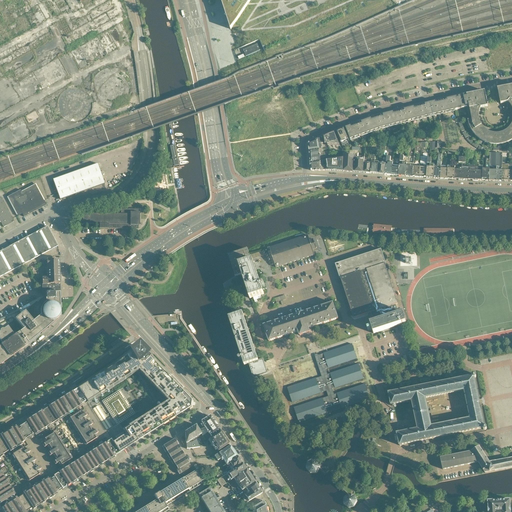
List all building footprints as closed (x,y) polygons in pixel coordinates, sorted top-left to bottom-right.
[(221,0),(231,30),(233,27),(239,26),(248,32),(249,30),(254,42),(259,40),(262,46),(263,48),(264,51),(267,50),(264,45),(286,36),(288,41),(290,39),(288,35),(315,23),(317,28),(319,27),(317,22),(344,10),(346,15),(348,14),(346,9),(360,3),(363,8),(365,6),(363,2),(364,1),(365,0),(221,0)] [(257,44),(243,50),(246,57),(260,51),(257,44)] [(511,85),(498,89),(499,93),(498,94),(498,95),(498,96),(499,96),(499,97),(499,98),(500,99),(501,104),(507,102),(507,104),(507,105),(508,106),(508,107),(508,109),(511,107),(511,85)] [(479,118),(479,116),(479,114),(479,113),(483,114),(483,113),(482,111),(482,110),(482,109),(481,108),(488,106),(487,101),(487,100),(487,99),(487,98),(487,97),(486,97),(486,96),(485,91),(463,95),(466,108),(468,117),(471,116),(472,119),(479,118)] [(466,108),(463,95),(438,101),(432,103),(435,114),(439,114),(441,113),(442,113),(466,108)] [(435,114),(432,103),(409,108),(412,120),(435,114)] [(412,120),(409,108),(390,113),(393,125),(412,120)] [(381,128),(393,125),(390,113),(377,117),(355,124),(360,136),(381,128)] [(472,131),(482,125),(481,124),(481,123),(480,123),(480,122),(469,126),(470,127),(470,128),(471,130),(472,131)] [(360,136),(355,124),(346,128),(350,139),(360,136)] [(476,136),(484,128),(483,127),(483,126),(482,125),(472,131),(473,132),(474,134),(476,136)] [(480,139),(487,130),(486,129),(485,129),(484,128),(476,136),(477,137),(478,138),(479,139),(480,139)] [(349,139),(344,129),(336,132),(341,143),(342,142),(343,145),(342,145),(344,150),(345,149),(344,148),(351,145),(349,139)] [(485,142),(490,132),(488,131),(487,130),(480,139),(481,140),(482,141),(483,141),(485,142)] [(511,139),(511,138),(506,130),(505,130),(505,131),(503,132),(508,142),(509,141),(510,141),(511,140),(511,139)] [(339,144),(334,133),(326,136),(326,137),(324,137),(325,142),(325,146),(329,146),(329,147),(331,146),(333,146),(333,147),(335,146),(337,146),(337,147),(339,146),(340,146),(339,144)] [(322,149),(322,144),(323,144),(322,138),(314,141),(311,142),(310,143),(309,143),(308,144),(309,151),(322,149)] [(176,145),(171,146),(174,166),(179,165),(176,145)] [(426,178),(428,159),(427,159),(427,154),(426,154),(424,153),(424,154),(423,154),(423,156),(423,157),(423,159),(421,159),(421,165),(419,178),(426,178)] [(502,167),(502,165),(502,153),(490,153),(490,159),(490,170),(496,171),(496,181),(498,181),(502,181),(502,167)] [(440,179),(441,165),(442,155),(438,154),(438,167),(434,167),(433,179),(440,179)] [(323,162),(323,158),(325,158),(325,155),(310,157),(310,163),(323,162)] [(343,165),(343,172),(354,172),(355,155),(344,155),(343,159),(343,165)] [(355,155),(354,172),(363,173),(364,158),(357,157),(357,160),(356,160),(356,155),(355,155)] [(378,163),(379,163),(379,162),(375,162),(375,157),(372,156),(371,159),(371,173),(377,174),(378,163)] [(405,176),(407,163),(407,157),(401,156),(400,163),(402,163),(401,166),(400,165),(399,165),(398,176),(405,176)] [(391,175),(393,163),(393,161),(390,161),(391,157),(387,157),(386,161),(384,175),(391,175)] [(326,166),(325,166),(326,171),(338,171),(343,172),(343,165),(343,159),(325,161),(326,166)] [(448,166),(450,166),(451,160),(446,159),(446,163),(445,165),(441,165),(440,179),(447,179),(448,166)] [(386,161),(381,161),(381,164),(379,163),(378,163),(377,174),(384,175),(386,161)] [(326,171),(325,166),(324,166),(323,162),(310,163),(311,170),(312,171),(326,171)] [(399,165),(400,165),(400,163),(393,163),(391,175),(398,176),(399,165)] [(414,165),(414,164),(414,163),(407,163),(405,176),(412,177),(414,165)] [(104,184),(97,164),(53,180),(58,194),(60,200),(104,184)] [(419,178),(421,165),(414,164),(414,165),(412,177),(419,178)] [(154,171),(153,171),(154,176),(154,178),(154,183),(163,182),(163,179),(162,179),(162,174),(160,175),(159,170),(154,171)] [(44,201),(36,185),(22,192),(21,190),(7,197),(18,217),(22,214),(24,217),(46,205),(44,201)] [(13,219),(1,197),(0,198),(0,222),(1,222),(4,227),(14,222),(13,219)] [(142,223),(140,223),(139,223),(139,214),(139,213),(138,213),(138,210),(121,209),(121,214),(83,214),(83,224),(100,225),(100,229),(108,229),(138,229),(138,226),(139,226),(139,225),(142,225),(142,223)] [(392,226),(374,224),(373,232),(391,234),(391,230),(392,226)] [(44,253),(58,246),(47,226),(34,234),(44,253)] [(44,253),(34,234),(20,241),(31,261),(44,253)] [(268,252),(272,265),(275,264),(276,267),(280,266),(280,267),(281,267),(280,266),(284,265),(285,265),(288,263),(289,264),(289,263),(293,262),(293,263),(294,262),(293,262),(297,261),(298,261),(298,260),(301,259),(301,260),(302,260),(302,259),(306,258),(310,256),(310,257),(311,257),(311,256),(315,255),(313,250),(316,249),(313,239),(310,240),(308,235),(304,237),(304,236),(303,236),(303,237),(300,238),(300,237),(299,238),(296,239),(295,239),(295,240),(291,241),(291,240),(290,240),(291,241),(287,242),(286,242),(283,244),(283,243),(282,243),(282,244),(278,245),(278,244),(278,245),(274,246),(273,246),(273,247),(269,248),(270,251),(268,252)] [(31,261),(20,241),(6,249),(17,268),(31,261)] [(17,268),(6,249),(0,251),(0,269),(3,276),(17,268)] [(252,261),(248,250),(248,249),(228,255),(235,276),(235,277),(242,274),(250,299),(264,294),(262,287),(263,287),(264,287),(265,287),(265,286),(265,285),(264,285),(264,284),(263,285),(262,286),(261,286),(253,260),(252,261)] [(381,249),(335,264),(340,279),(341,279),(354,318),(372,312),(375,322),(398,314),(395,305),(398,304),(385,264),(386,264),(381,249)] [(60,276),(59,259),(47,260),(47,276),(48,278),(42,278),(43,293),(45,293),(46,293),(60,292),(60,276)] [(60,310),(60,309),(61,309),(60,292),(46,293),(45,293),(45,296),(45,297),(44,297),(43,298),(42,298),(42,299),(41,299),(40,300),(39,301),(38,302),(38,303),(37,303),(37,304),(37,305),(36,305),(36,306),(36,307),(35,308),(35,309),(35,310),(35,311),(35,312),(35,313),(35,314),(35,315),(35,316),(35,317),(36,318),(36,319),(33,321),(31,323),(40,334),(41,334),(45,331),(56,321),(57,321),(56,320),(57,320),(57,319),(58,319),(59,318),(59,317),(60,317),(60,316),(60,315),(61,315),(61,314),(61,313),(61,312),(61,311),(61,310),(60,310)] [(285,295),(275,298),(278,307),(280,306),(279,302),(282,301),(283,305),(285,304),(284,300),(286,299),(285,295)] [(338,319),(333,303),(267,324),(264,325),(266,331),(267,334),(269,341),(298,332),(300,336),(310,332),(309,328),(338,319)] [(40,334),(31,323),(33,321),(25,311),(16,319),(24,329),(20,332),(19,332),(23,337),(24,336),(26,339),(25,340),(28,344),(29,344),(40,335),(40,334)] [(243,313),(233,316),(229,317),(242,357),(241,358),(240,357),(239,358),(239,359),(240,360),(241,360),(241,359),(242,358),(245,365),(249,364),(254,378),(268,373),(264,361),(263,359),(259,361),(257,355),(248,329),(246,322),(244,317),(243,313)] [(398,314),(375,322),(370,323),(373,334),(374,333),(402,324),(406,323),(403,313),(398,314)] [(28,344),(25,340),(26,339),(24,336),(23,337),(19,332),(14,336),(7,327),(4,330),(4,329),(3,329),(2,329),(2,330),(1,330),(0,331),(0,332),(0,331),(0,332),(0,333),(0,332),(0,339),(3,344),(0,346),(9,359),(16,353),(16,352),(20,349),(21,350),(29,344),(28,344)] [(113,348),(120,343),(122,342),(119,339),(111,345),(113,348)] [(322,377),(288,388),(292,402),(327,391),(328,397),(294,408),(299,423),(370,399),(365,384),(334,395),(332,389),(364,379),(359,364),(327,375),(326,369),(357,359),(352,344),(315,356),(322,377)] [(9,359),(0,346),(0,364),(1,364),(2,364),(3,364),(4,363),(4,362),(6,361),(9,359)] [(79,388),(87,401),(87,402),(88,401),(120,452),(121,452),(124,450),(128,447),(133,444),(136,442),(191,407),(192,401),(139,346),(116,364),(92,380),(79,388)] [(474,374),(472,375),(472,376),(391,393),(391,392),(389,393),(389,395),(391,403),(391,405),(393,405),(412,401),(418,429),(399,433),(397,433),(397,435),(398,435),(399,443),(399,444),(400,446),(402,445),(482,428),(483,430),(485,430),(487,429),(487,427),(486,426),(484,426),(480,403),(479,403),(479,404),(477,404),(472,405),(471,405),(474,421),(432,430),(425,395),(467,386),(470,402),(471,402),(477,401),(478,400),(479,401),(479,400),(475,378),(476,377),(476,375),(475,374),(474,374)] [(111,458),(120,453),(87,402),(87,401),(82,405),(73,392),(70,394),(67,396),(64,398),(61,399),(57,402),(55,403),(45,409),(36,415),(27,421),(34,433),(35,434),(25,441),(24,440),(17,427),(10,431),(7,433),(1,437),(0,437),(0,501),(1,504),(4,508),(2,508),(4,511),(26,511),(29,510),(33,508),(39,504),(42,502),(48,498),(51,496),(74,482),(77,480),(86,474),(96,468),(105,462),(108,460),(111,458)] [(201,433),(216,424),(211,416),(210,416),(196,425),(201,433)] [(220,431),(216,424),(201,433),(201,434),(203,435),(208,432),(211,437),(220,431)] [(201,434),(201,433),(196,425),(185,432),(186,443),(195,438),(201,434)] [(229,444),(225,437),(220,431),(211,437),(209,438),(213,445),(218,451),(229,444)] [(199,447),(195,438),(186,443),(187,449),(199,447)] [(192,467),(175,439),(163,446),(165,448),(163,449),(179,474),(181,473),(184,478),(193,472),(190,468),(192,467)] [(238,457),(230,446),(214,456),(218,461),(222,458),(226,465),(238,457)] [(489,462),(479,447),(472,452),(478,462),(483,469),(490,465),(491,466),(496,465),(496,461),(493,461),(489,462)] [(478,462),(472,452),(452,456),(440,458),(443,470),(451,468),(454,467),(471,464),(478,462)] [(234,469),(242,464),(238,457),(226,465),(225,466),(227,469),(217,476),(219,479),(222,477),(227,474),(234,469)] [(499,460),(496,461),(496,465),(491,466),(490,465),(483,469),(485,473),(498,471),(511,467),(511,457),(510,458),(503,459),(499,460)] [(316,460),(313,459),(312,459),(307,461),(306,468),(310,472),(316,472),(320,467),(320,465),(321,465),(320,463),(319,463),(319,461),(316,460)] [(234,479),(247,470),(242,464),(234,469),(227,474),(231,480),(234,479)] [(184,478),(181,480),(189,492),(205,482),(198,469),(197,470),(193,472),(184,478)] [(237,484),(250,475),(247,470),(234,479),(237,484)] [(255,482),(250,475),(237,484),(241,489),(242,491),(243,490),(255,482)] [(219,479),(217,480),(222,487),(226,484),(222,477),(219,479)] [(181,480),(159,493),(167,505),(189,492),(181,480)] [(246,495),(258,487),(255,482),(243,490),(245,492),(242,494),(243,496),(244,496),(244,495),(245,494),(246,495)] [(262,493),(258,487),(246,495),(245,494),(244,495),(244,496),(243,496),(241,497),(245,504),(262,493)] [(222,511),(213,497),(211,493),(208,489),(198,494),(209,511),(268,511),(267,511),(267,508),(266,506),(263,501),(253,507),(256,511),(255,511),(222,511)] [(157,500),(144,508),(146,511),(165,511),(169,510),(166,506),(167,505),(159,493),(154,496),(157,500)] [(352,494),(349,493),(343,497),(343,503),(348,508),(355,507),(357,501),(357,500),(355,495),(352,494)] [(493,500),(488,501),(488,502),(489,508),(488,508),(488,511),(510,511),(511,511),(511,507),(510,507),(510,501),(510,499),(505,500),(493,501),(493,500)]
